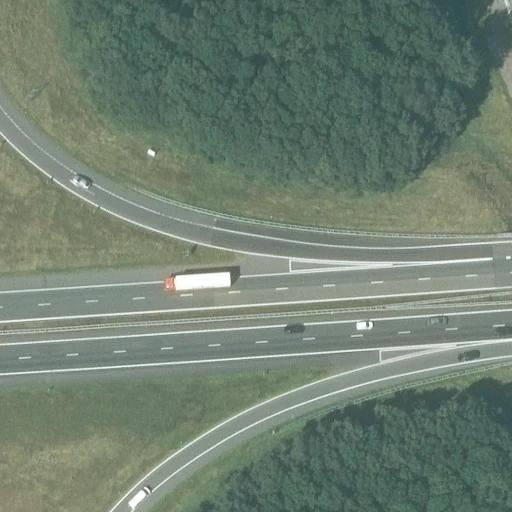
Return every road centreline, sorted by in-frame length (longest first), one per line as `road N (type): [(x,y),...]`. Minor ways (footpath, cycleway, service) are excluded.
road 1 (motorway): [(493,275),(293,252),(177,229),(69,181),(0,120)]
road 2 (motorway): [(0,361),(511,325)]
road 3 (motorway): [(493,275),(0,308)]
road 4 (motorway): [(120,511),(179,460),(275,405),(511,326)]
